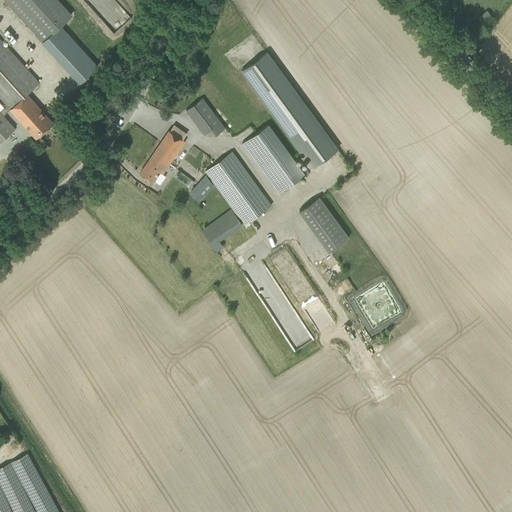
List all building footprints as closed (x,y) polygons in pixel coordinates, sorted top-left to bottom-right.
[(70,17),(54,0),(3,0),(80,83),(97,66),(60,26),(70,17)] [(0,98),(6,106),(9,110),(36,139),(53,123),(27,94),(39,83),(32,76),(0,39),(0,98)] [(337,150),(266,52),(241,70),(313,168),(337,150)] [(186,110),(192,118),(204,135),(209,131),(214,137),(225,128),(202,98),(186,110)] [(0,142),(14,130),(2,116),(9,110),(6,106),(0,111),(0,142)] [(183,140),(186,134),(174,125),(170,131),(169,130),(139,173),(152,182),(159,172),(162,174),(185,141),(183,140)] [(241,144),(277,194),(304,174),(268,125),(241,144)] [(205,171),(244,225),(271,205),(232,152),(205,171)] [(299,211),(328,251),(349,237),(319,196),(299,211)] [(306,344),(313,339),(308,331),(301,335),(306,344)] [(10,432),(0,438),(0,448),(14,439),(10,432)] [(11,461),(38,511),(58,511),(26,453),(11,461)] [(0,466),(0,481),(15,511),(34,511),(10,462),(0,466)] [(10,511),(0,487),(0,511),(10,511)]
